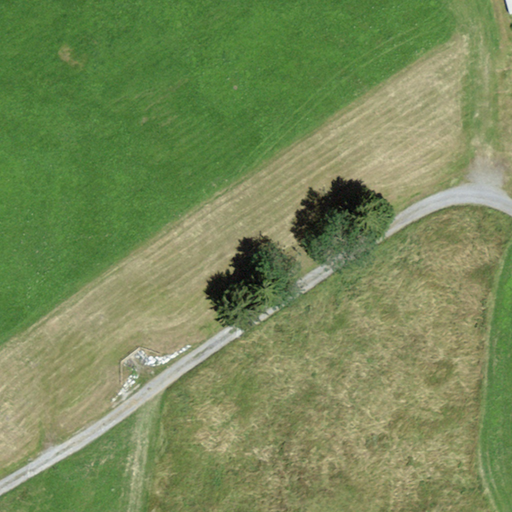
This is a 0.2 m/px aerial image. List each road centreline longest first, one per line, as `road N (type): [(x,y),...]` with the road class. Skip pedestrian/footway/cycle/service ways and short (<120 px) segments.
road 1 (track): [(0,486),(445,197),(493,194),(511,204)]
road 2 (track): [(493,194),(464,141),(473,39),(463,0)]
